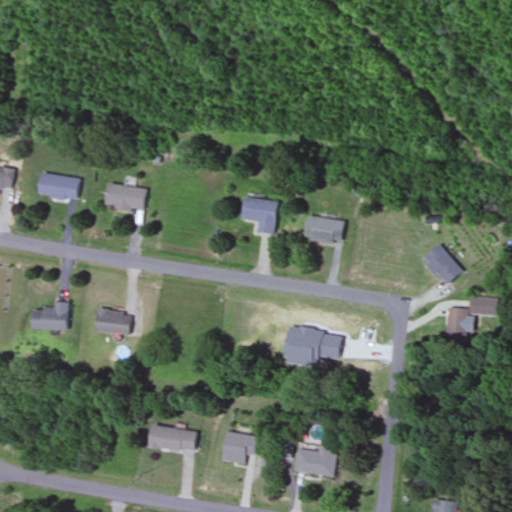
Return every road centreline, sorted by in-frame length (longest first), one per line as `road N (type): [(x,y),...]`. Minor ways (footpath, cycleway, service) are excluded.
road 1 (residential): [(403,302),(0,239)]
road 2 (residential): [(234,511),(0,473)]
road 3 (residential): [(385,511),(403,302)]
